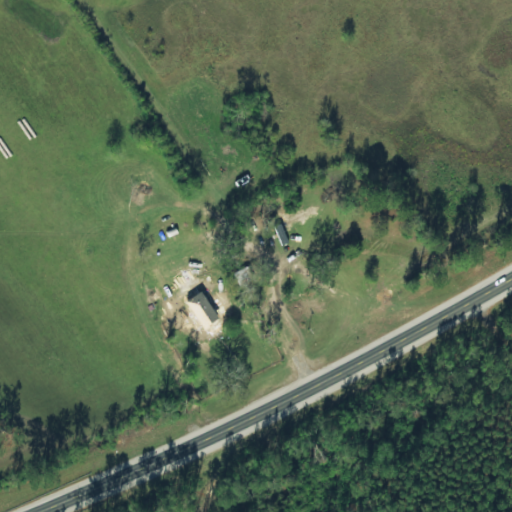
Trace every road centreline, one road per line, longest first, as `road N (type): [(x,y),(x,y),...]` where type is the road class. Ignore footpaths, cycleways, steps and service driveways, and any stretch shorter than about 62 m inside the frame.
road 1 (primary): [(511,291),(417,348),(29,511)]
road 2 (residential): [(280,406),(266,296),(221,167),(142,73),(98,53),(0,46)]
